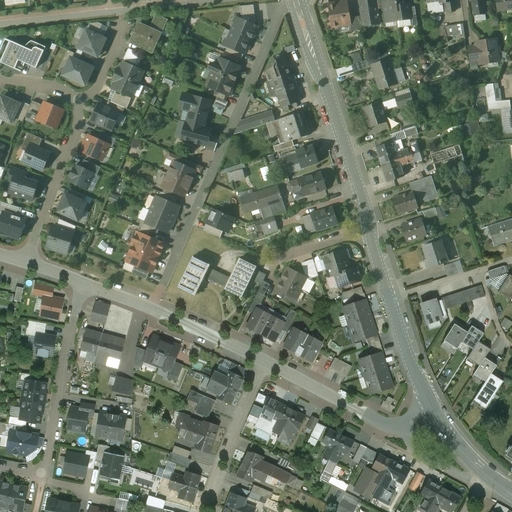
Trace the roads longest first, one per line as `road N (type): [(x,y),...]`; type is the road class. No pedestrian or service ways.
road 1 (residential): [(289,0),(163,289)]
road 2 (tertiary): [(296,0),(389,298)]
road 3 (residential): [(80,282),(265,362)]
road 4 (residential): [(80,282),(41,478)]
road 5 (residential): [(75,103),(77,124),(26,261)]
road 6 (residential): [(265,362),(205,511)]
road 7 (residential): [(265,362),(379,422),(405,425)]
road 8 (residential): [(389,298),(511,261)]
road 9 (tertiary): [(389,298),(434,411)]
